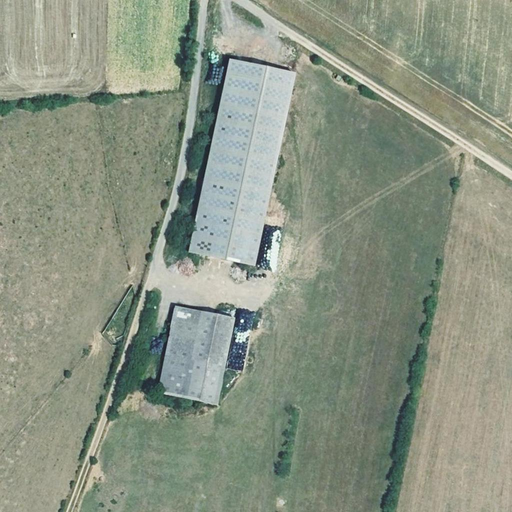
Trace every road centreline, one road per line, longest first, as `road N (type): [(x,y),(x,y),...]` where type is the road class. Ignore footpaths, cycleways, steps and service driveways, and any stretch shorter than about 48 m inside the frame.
road 1 (track): [(236,0),(511,177)]
road 2 (unclassified): [(147,287),(190,129),(203,0)]
road 3 (track): [(68,511),(147,287)]
